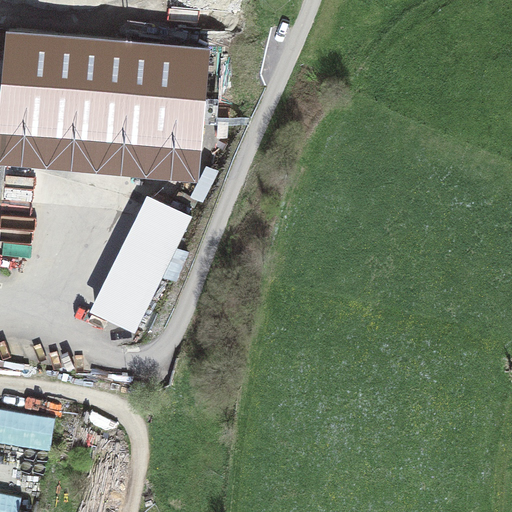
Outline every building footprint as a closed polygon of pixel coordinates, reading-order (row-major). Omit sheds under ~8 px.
[(0,163),(198,182),(210,47),(5,29),(0,88),(0,163)] [(192,196),(203,202),(220,171),(209,165),(192,196)] [(146,194),(89,311),(135,333),(162,277),(176,284),(191,254),(176,247),(191,216),(146,194)] [(19,395),(17,406),(46,410),(48,399),(19,395)] [(0,442),(50,450),(55,417),(0,409),(0,442)] [(0,511),(18,511),(21,497),(0,492),(0,511)]
